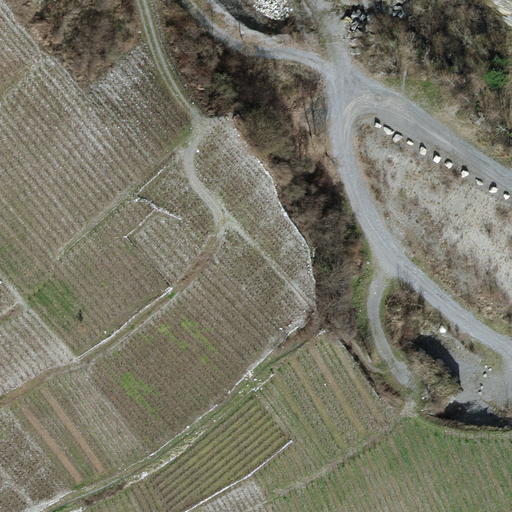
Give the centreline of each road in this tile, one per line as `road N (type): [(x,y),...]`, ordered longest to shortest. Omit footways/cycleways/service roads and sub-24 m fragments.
road 1 (track): [(0,400),(113,345),(177,290),(220,225),(190,170),(196,119),(173,90),(140,0)]
road 2 (track): [(187,0),(238,45),(319,63),(356,102)]
road 3 (track): [(387,254),(373,312),(397,373)]
